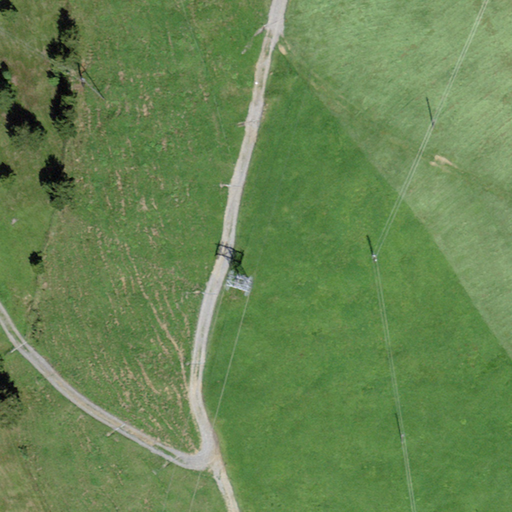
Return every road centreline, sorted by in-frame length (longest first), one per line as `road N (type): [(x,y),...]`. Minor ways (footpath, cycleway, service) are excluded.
road 1 (track): [(279,0),(197,349),(194,395),(233,511)]
road 2 (track): [(218,460),(181,465),(18,345),(0,316)]
